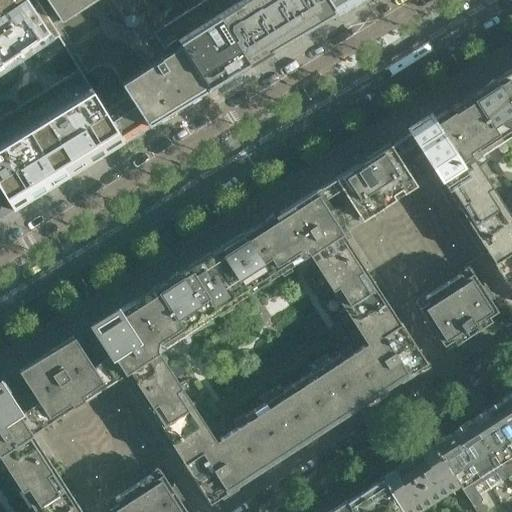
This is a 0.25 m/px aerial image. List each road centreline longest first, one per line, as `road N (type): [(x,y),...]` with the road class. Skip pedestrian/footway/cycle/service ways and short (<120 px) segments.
road 1 (residential): [(428,0),(0,263)]
road 2 (primary): [(399,61),(0,305)]
road 3 (residential): [(267,511),(511,352)]
road 4 (unknown): [(511,88),(435,136),(511,138)]
